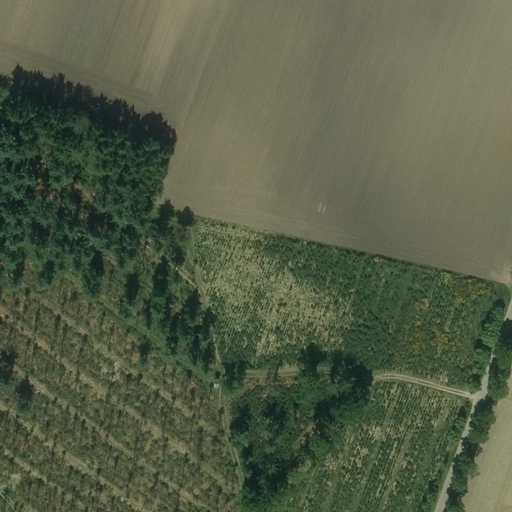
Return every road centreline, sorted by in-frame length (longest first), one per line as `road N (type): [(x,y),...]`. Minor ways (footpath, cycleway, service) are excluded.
road 1 (track): [(474,402),(411,381),(374,382),(297,475),(252,511)]
road 2 (unclassified): [(435,511),(511,301)]
